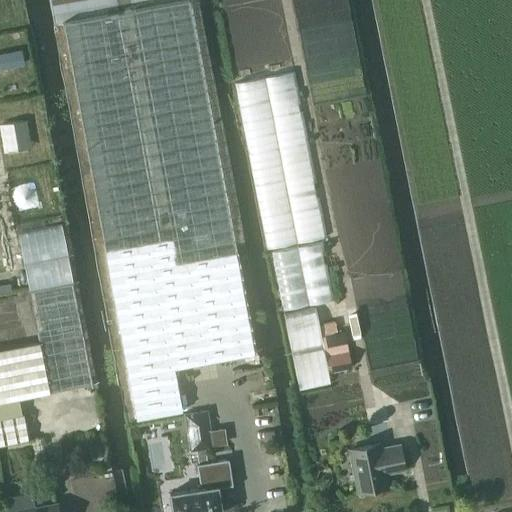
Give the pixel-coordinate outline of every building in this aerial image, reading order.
[(120,12),(62,23),(128,377),(137,423),(183,415),(174,368),(254,353),(188,0),(186,0),(131,10),(120,12)] [(18,51),(0,54),(0,68),(21,64),(21,62),(22,61),(20,54),(19,53),(18,51)] [(28,345),(0,350),(0,446),(28,441),(20,400),(38,397),(92,387),(71,282),(28,290),(39,343),(37,343),(28,345)] [(325,336),(321,336),(327,372),(351,367),(344,332),(336,333),(334,322),(322,324),(325,336)] [(202,431),(208,430),(205,411),(186,415),(191,449),(204,447),(202,431)] [(350,450),(358,491),(387,485),(384,473),(403,469),(399,445),(380,449),(379,444),(350,450)] [(169,493),(171,511),(220,511),(217,487),(232,484),(228,459),(196,464),(200,488),(169,493)] [(34,508),(32,492),(6,496),(8,511),(57,511),(56,504),(34,508)]
